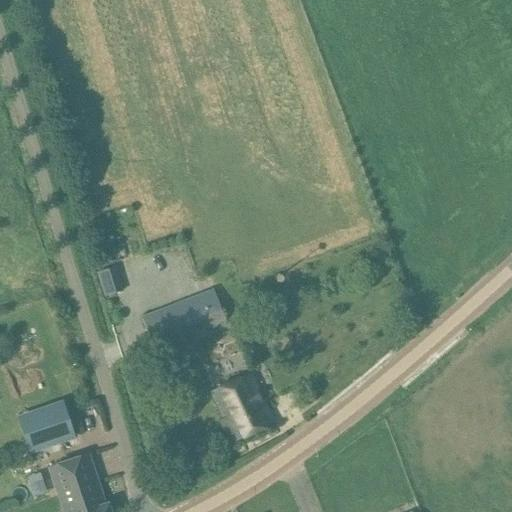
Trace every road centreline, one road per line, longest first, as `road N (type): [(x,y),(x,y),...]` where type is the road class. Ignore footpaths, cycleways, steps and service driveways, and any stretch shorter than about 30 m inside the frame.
road 1 (unclassified): [(139,511),(0,41)]
road 2 (secondary): [(196,511),(261,478),(383,385),(511,267)]
